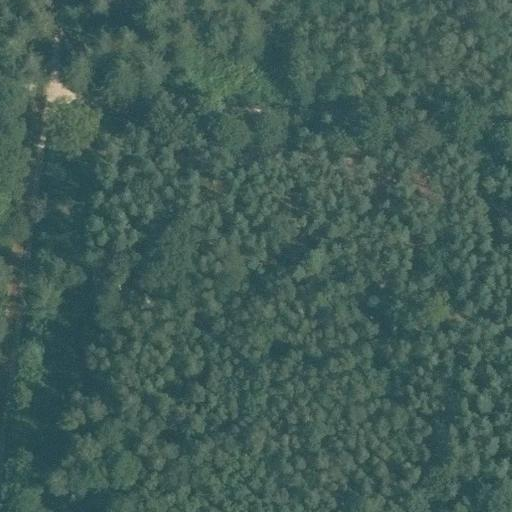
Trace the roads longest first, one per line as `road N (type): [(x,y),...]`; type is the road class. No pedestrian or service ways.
road 1 (unknown): [(511,116),(53,87)]
road 2 (unknown): [(53,87),(0,439)]
